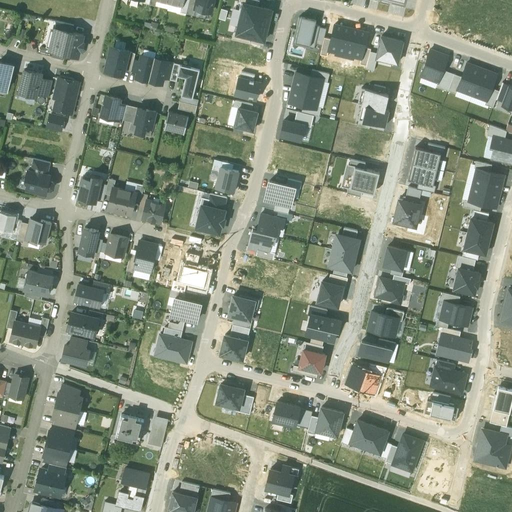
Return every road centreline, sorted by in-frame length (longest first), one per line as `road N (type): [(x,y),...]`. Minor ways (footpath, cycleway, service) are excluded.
road 1 (residential): [(332,395),(401,134),(419,31)]
road 2 (residential): [(224,250),(251,197),(288,0)]
road 3 (residential): [(332,395),(462,438),(482,366)]
road 4 (residential): [(63,209),(224,250)]
road 5 (residential): [(482,366),(485,307),(511,205)]
road 6 (residential): [(48,367),(66,274),(63,209)]
road 7 (track): [(449,511),(309,461)]
road 8 (residential): [(48,367),(12,511)]
road 9 (residential): [(184,416),(48,367)]
road 10 (residential): [(202,363),(332,395)]
road 11 (residential): [(63,209),(90,81)]
road 12 (residential): [(294,0),(419,31)]
